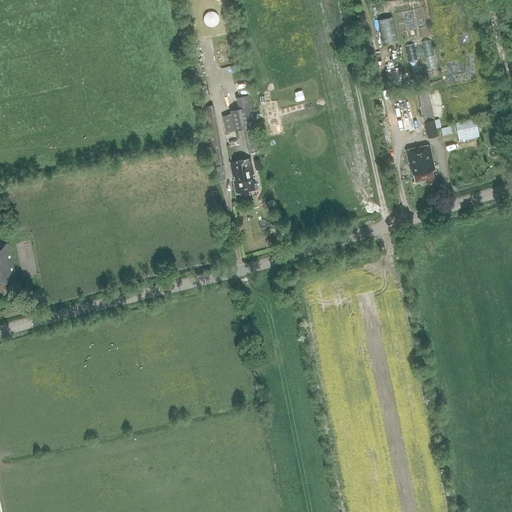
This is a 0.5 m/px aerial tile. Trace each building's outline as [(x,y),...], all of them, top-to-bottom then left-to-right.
[(379,18),(383,42),(397,40),(393,16),(379,18)] [(428,68),(438,66),(432,39),(422,41),(428,68)] [(411,68),(419,67),(417,43),(408,44),(411,68)] [(418,94),(427,138),(437,136),(436,128),(441,127),(439,119),(434,120),(428,91),(418,94)] [(252,127),(255,127),(248,95),(236,98),(239,109),(230,111),(230,114),(222,116),(226,133),(244,129),(249,153),(257,152),(252,127)] [(215,105),(207,105),(208,135),(217,135),(215,105)] [(455,123),(459,141),(479,137),(475,119),(455,123)] [(452,133),(451,126),(441,128),(442,135),(452,133)] [(220,142),(211,144),(216,167),(224,166),(220,142)] [(426,184),(434,182),(432,171),(435,171),(430,146),(406,151),(411,172),(412,172),(412,175),(413,175),(415,182),(425,180),(426,184)] [(248,192),(258,190),(257,183),(255,183),(251,159),(230,163),(236,194),(240,194),(241,198),(249,197),(248,192)] [(216,168),(218,181),(225,180),(223,167),(216,168)] [(0,294),(20,290),(19,282),(17,282),(9,244),(0,245),(0,294)]
